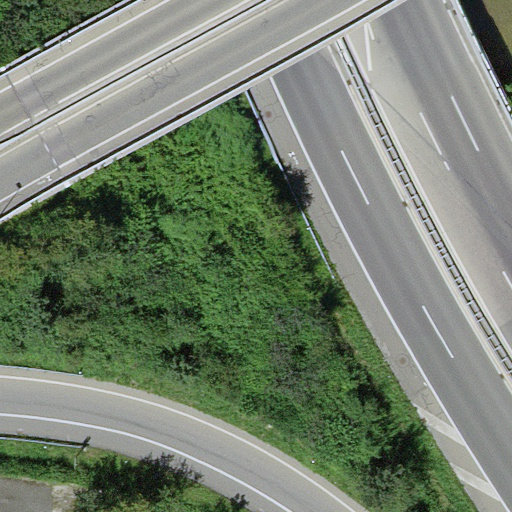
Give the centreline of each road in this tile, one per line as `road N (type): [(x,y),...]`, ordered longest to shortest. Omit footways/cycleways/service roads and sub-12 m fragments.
road 1 (motorway): [(272,0),(365,200),(511,452)]
road 2 (trunk): [(0,179),(323,0)]
road 3 (motorway): [(0,403),(70,409),(159,431),(239,465),(316,511)]
road 4 (motorway): [(511,282),(440,148),(376,0)]
road 5 (motorway): [(205,0),(0,113)]
